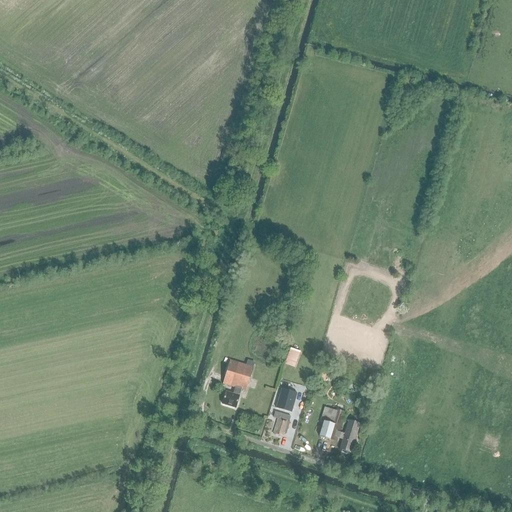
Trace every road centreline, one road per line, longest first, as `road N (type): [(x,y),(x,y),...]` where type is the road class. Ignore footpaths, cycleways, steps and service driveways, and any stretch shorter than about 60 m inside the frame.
road 1 (unclassified): [(203,396),(200,412),(212,426),(465,511)]
road 2 (track): [(0,76),(238,225)]
